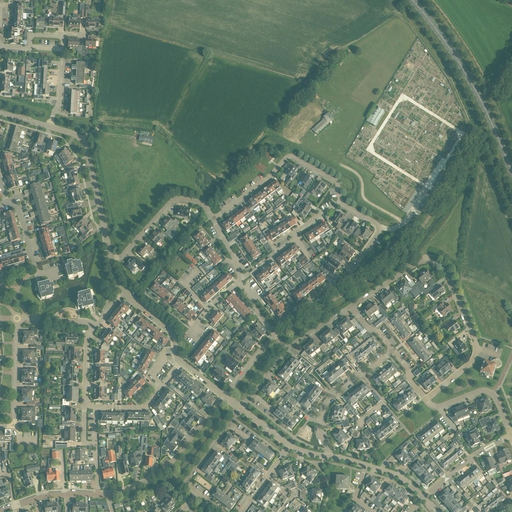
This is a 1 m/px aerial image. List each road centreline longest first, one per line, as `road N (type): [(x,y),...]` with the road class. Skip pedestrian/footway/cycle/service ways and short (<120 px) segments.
road 1 (track): [(274,338),(395,258),(475,140)]
road 2 (residential): [(425,399),(477,348),(444,265),(414,263),(352,307)]
road 3 (track): [(426,187),(367,149),(402,95),(463,132),(442,163)]
road 4 (primary): [(511,173),(470,81),(412,0)]
road 5 (residential): [(272,330),(340,284),(379,231),(340,201)]
road 6 (residential): [(340,201),(335,180),(292,156),(212,218)]
road 7 (unclassified): [(110,259),(84,144),(48,126)]
road 8 (residential): [(331,456),(319,421),(328,400),(393,350)]
road 9 (residential): [(212,218),(203,203),(174,199),(110,259)]
